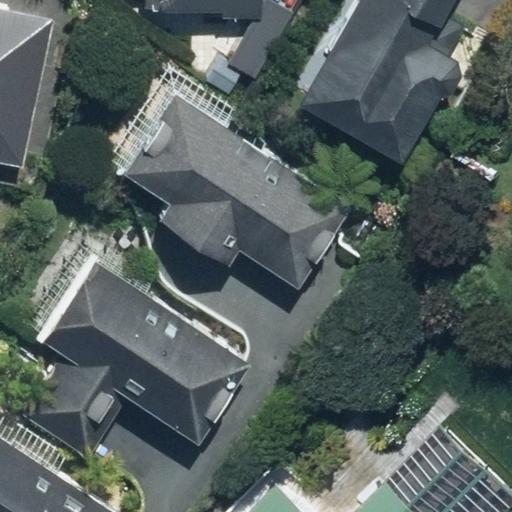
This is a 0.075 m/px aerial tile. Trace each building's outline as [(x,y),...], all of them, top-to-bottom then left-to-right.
[(138,0),(138,10),(261,19),(259,0),(138,0)] [(341,0),(283,106),(390,166),(475,20),(445,0),(341,0)] [(0,160),(17,164),(48,15),(0,5),(0,160)] [(343,205),(171,90),(116,171),(157,198),(152,210),(178,246),(219,264),(230,246),(289,286),(343,205)] [(244,360),(89,257),(30,340),(50,353),(12,411),(83,457),(121,398),(190,443),(244,360)] [(511,486),(452,420),(393,474),(427,511),(504,511),(511,506),(511,486)] [(113,511),(0,437),(0,511),(113,511)] [(320,511),(282,478),(248,511),(424,511),(388,478),(354,511),(320,511)]
